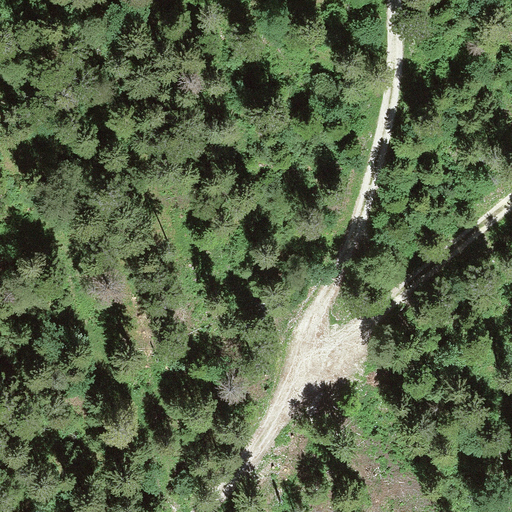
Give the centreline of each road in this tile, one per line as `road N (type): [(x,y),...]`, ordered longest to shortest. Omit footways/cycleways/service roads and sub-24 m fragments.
road 1 (track): [(396,0),(395,59),(375,169),(344,265),(311,333),(316,353),(344,344),(511,201)]
road 2 (track): [(316,353),(205,511)]
